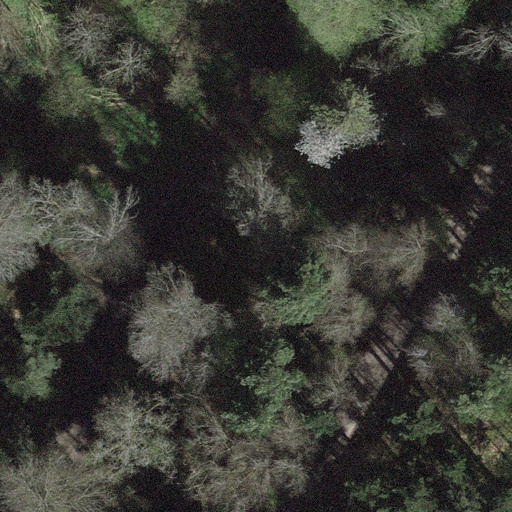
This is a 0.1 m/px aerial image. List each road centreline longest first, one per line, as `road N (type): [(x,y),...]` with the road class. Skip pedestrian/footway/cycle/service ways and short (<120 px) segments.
road 1 (track): [(511,111),(406,256),(324,427),(270,511)]
road 2 (track): [(17,511),(163,142)]
road 3 (track): [(163,142),(337,140),(511,49)]
road 4 (track): [(0,27),(163,142)]
road 5 (track): [(163,142),(261,0)]
